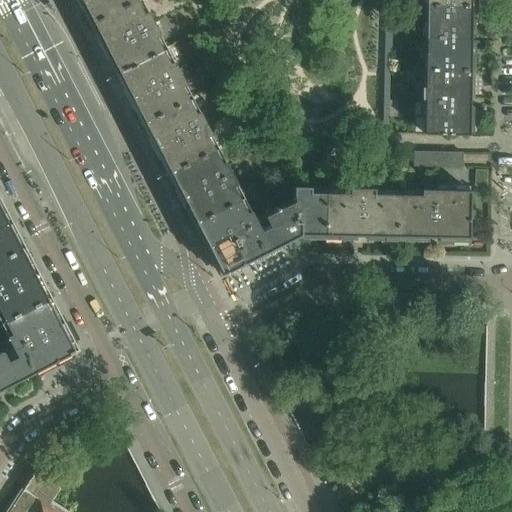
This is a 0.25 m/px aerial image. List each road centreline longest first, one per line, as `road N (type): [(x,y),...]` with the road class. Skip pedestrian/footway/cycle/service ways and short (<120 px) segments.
road 1 (primary): [(0,61),(228,511)]
road 2 (primary): [(270,511),(132,233)]
road 3 (residential): [(511,278),(315,277),(219,333)]
road 4 (primary): [(132,233),(14,0)]
road 5 (residential): [(0,152),(117,376)]
road 6 (residential): [(307,511),(219,333)]
road 7 (residential): [(117,376),(188,511)]
road 8 (residential): [(117,376),(35,419),(0,467)]
road 9 (residential): [(219,333),(196,296),(132,233)]
